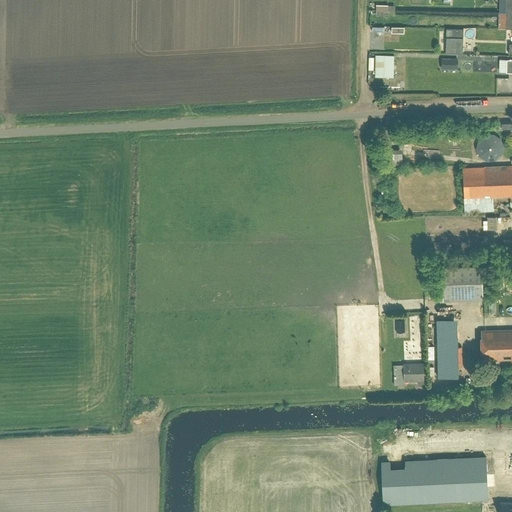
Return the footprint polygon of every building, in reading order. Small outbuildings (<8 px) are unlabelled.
[(442,52),(459,52),(460,28),(442,27),(442,52)] [(375,77),(384,77),(393,78),(394,56),(385,55),(375,55),(375,77)] [(486,161),(494,160),(501,155),(503,146),(500,138),(492,133),(484,134),(477,140),(475,148),(478,156),(486,161)] [(382,164),(398,164),(398,152),(382,152),(382,164)] [(511,165),(463,168),(465,198),(511,195),(511,165)] [(497,217),(487,217),(487,230),(497,229),(497,217)] [(488,235),(488,247),(498,247),(497,234),(488,235)] [(442,299),(482,299),(481,268),(442,269),(442,299)] [(452,318),(431,318),(433,377),(453,377),(452,318)] [(482,366),(496,366),(496,360),(511,359),(511,329),(482,330),(482,366)] [(423,362),(393,363),(394,382),(424,380),(423,362)] [(486,457),(430,460),(431,501),(488,499),(486,457)] [(511,511),(511,502),(501,502),(500,511),(511,511)]
